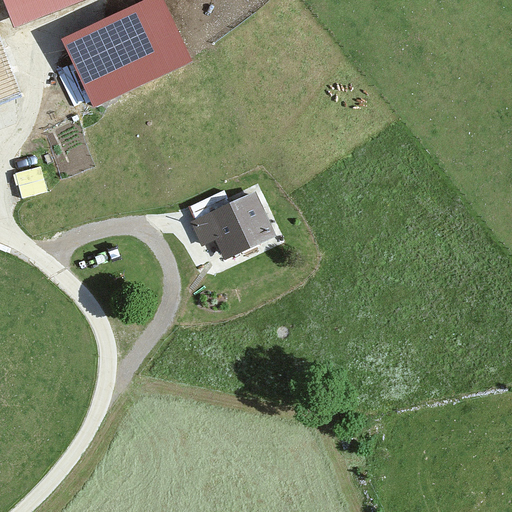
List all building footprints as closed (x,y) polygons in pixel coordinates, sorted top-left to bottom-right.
[(85,0),(5,0),(16,28),(85,0)] [(163,0),(148,0),(66,38),(97,105),(192,61),(163,0)] [(0,42),(0,96),(17,90),(0,42)] [(44,163),(25,169),(33,195),(52,189),(44,163)] [(193,204),(198,214),(230,199),(226,189),(193,204)] [(280,235),(259,191),(202,218),(223,262),(280,235)]
